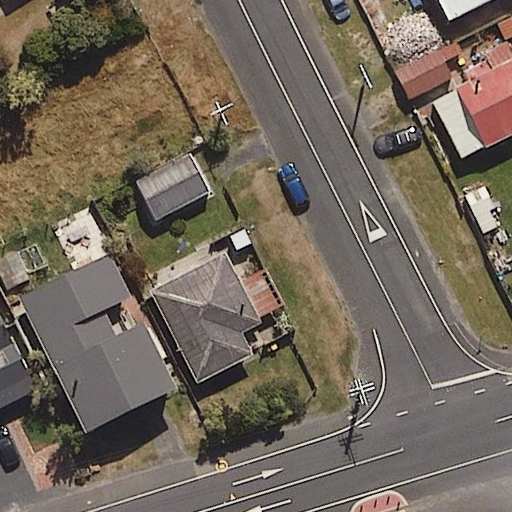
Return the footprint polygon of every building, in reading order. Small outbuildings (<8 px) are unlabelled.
[(441,0),(451,19),(489,0),(441,0)] [(511,134),(511,40),(511,39),(488,51),(459,65),(465,77),(432,93),(464,158),(511,134)] [(452,82),(441,50),(397,65),(408,97),(452,82)] [(120,152),(172,127),(161,106),(110,132),(120,152)] [(158,220),(210,192),(190,155),(137,182),(158,220)] [(175,391),(141,322),(131,298),(109,253),(21,297),(89,434),(175,391)] [(241,333),(260,323),(226,255),(153,292),(199,383),(253,356),(241,333)] [(0,409),(41,386),(0,312),(0,409)]
